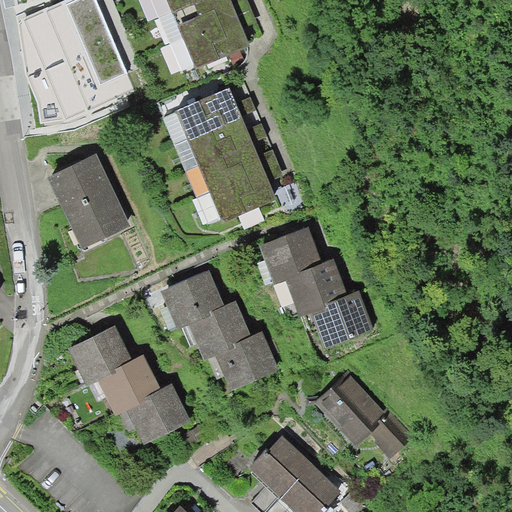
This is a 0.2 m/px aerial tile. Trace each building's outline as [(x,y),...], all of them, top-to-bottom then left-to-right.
[(134,90),(95,0),(66,0),(18,21),(25,75),(37,102),(41,124),(67,119),(134,90)] [(166,0),(172,12),(199,0),(166,0)] [(199,0),(172,12),(183,38),(251,10),(247,0),(237,0),(232,2),(231,0),(199,0)] [(257,22),(251,10),(183,38),(196,69),(251,46),(243,28),(257,22)] [(415,26),(409,12),(397,17),(404,31),(415,26)] [(175,111),(187,139),(242,116),(255,110),(250,97),(235,103),(228,87),(175,111)] [(187,139),(199,166),(254,142),(267,137),(261,123),(247,129),(242,116),(187,139)] [(199,166),(211,193),(279,164),(272,149),(259,154),(254,142),(199,166)] [(97,154),(48,177),(83,250),(132,226),(97,154)] [(211,193),(223,222),(276,198),(269,181),(283,174),(279,164),(211,193)] [(309,226),(259,244),(274,284),(286,280),(300,274),(299,271),(322,262),(309,226)] [(333,258),(322,262),(299,271),(300,274),(286,280),(300,317),(311,313),(328,307),(327,302),(347,295),(333,258)] [(209,270),(161,291),(178,330),(189,325),(213,315),(211,311),(225,305),(209,270)] [(359,291),(347,295),(327,302),(328,307),(311,313),(324,348),(373,330),(359,291)] [(235,301),(225,305),(211,311),(213,315),(189,325),(205,360),(215,355),(235,347),(233,343),(250,336),(235,301)] [(133,360),(116,325),(69,348),(89,387),(99,382),(119,372),(117,368),(133,360)] [(262,331),(250,336),(233,343),(235,347),(215,355),(231,391),(279,370),(262,331)] [(133,360),(117,368),(119,372),(99,382),(116,416),(120,414),(147,401),(145,397),(162,388),(144,354),(133,360)] [(350,372),(349,370),(315,401),(357,446),(370,434),(375,440),(374,441),(389,458),(412,436),(386,408),(383,411),(349,373),(350,372)] [(162,388),(145,397),(147,401),(120,414),(129,432),(136,428),(144,444),(191,421),(173,383),(162,388)] [(268,485),(280,497),(312,464),(282,435),(250,467),(268,485)] [(324,511),(341,492),(312,464),(280,497),(291,507),(295,511),(324,511)] [(260,511),(265,511),(280,497),(268,485),(251,503),(260,511)] [(360,511),(367,507),(353,490),(340,501),(349,511),(360,511)] [(286,511),(291,507),(280,497),(265,511),(286,511)]
